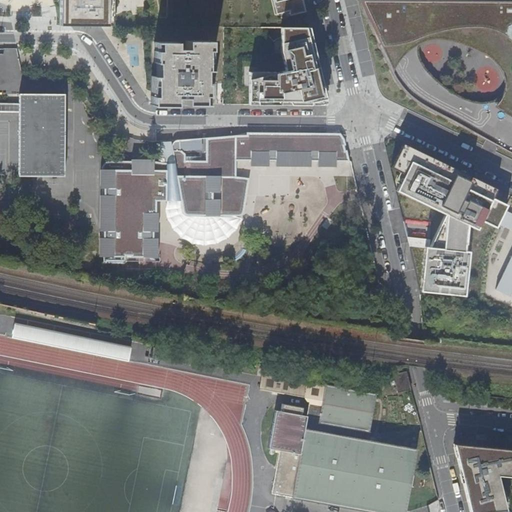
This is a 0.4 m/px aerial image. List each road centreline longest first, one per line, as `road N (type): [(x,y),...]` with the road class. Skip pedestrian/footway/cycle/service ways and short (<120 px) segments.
road 1 (residential): [(359,111),(334,121),(151,120),(133,111),(83,41),(0,37)]
road 2 (residential): [(433,422),(359,111)]
road 3 (residential): [(359,111),(511,179)]
